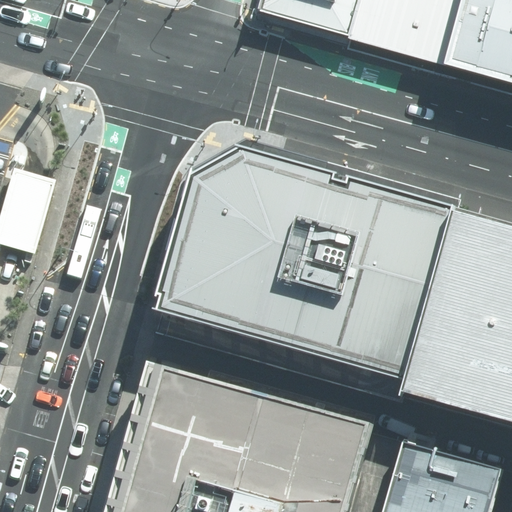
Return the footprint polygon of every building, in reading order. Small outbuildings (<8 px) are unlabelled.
[(258,0),(255,13),(350,39),(360,0),(258,0)] [(450,69),(468,0),(360,0),(350,39),(450,69)] [(511,0),(468,0),(450,69),(511,86),(511,0)] [(172,318),(419,387),(469,212),(252,156),(206,183),(172,318)] [(51,181),(13,170),(0,216),(0,245),(31,254),(51,181)] [(511,224),(469,212),(419,387),(415,402),(511,429),(511,224)] [(364,511),(387,432),(168,370),(127,511),(364,511)] [(487,511),(498,472),(416,449),(397,511),(487,511)]
